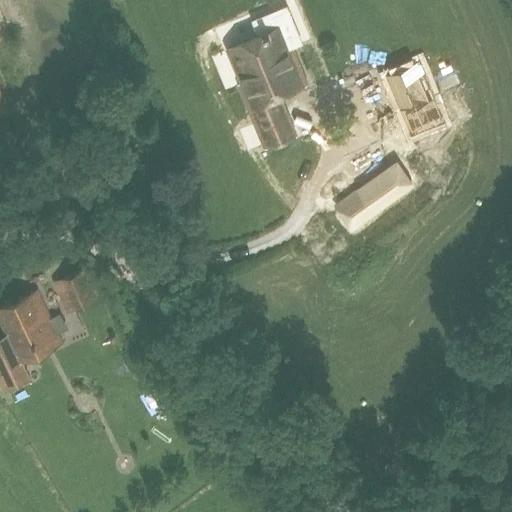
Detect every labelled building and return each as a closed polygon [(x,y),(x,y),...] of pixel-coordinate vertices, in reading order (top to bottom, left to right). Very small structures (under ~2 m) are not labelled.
[(266,145),(295,133),(280,94),(305,84),(291,47),(283,50),(274,29),(234,45),(249,80),(242,83),(266,145)] [(424,73),(419,63),(399,71),(413,107),(434,99),(433,97),(442,94),(432,70),(424,73)] [(52,145),(37,181),(87,200),(102,163),(52,145)] [(375,209),(360,188),(336,205),(351,226),(375,209)] [(54,281),(66,310),(103,295),(91,266),(54,281)] [(19,360),(20,362),(62,342),(57,332),(67,327),(60,312),(50,317),(37,288),(0,305),(0,320),(14,349),(0,355),(0,388),(0,389),(15,382),(7,364),(10,362),(11,364),(19,360)]
